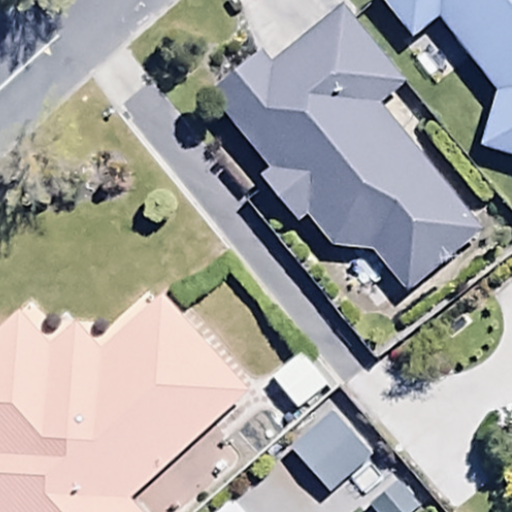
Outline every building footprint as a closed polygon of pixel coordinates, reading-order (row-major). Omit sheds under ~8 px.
[(445,35),(498,107),(482,165),(511,173),(511,0),(389,0),(382,6),(418,55),(445,35)] [(277,80),(267,70),(218,115),(274,177),(262,189),(304,234),(310,229),(339,261),(374,266),(410,304),(483,237),(377,122),(409,93),(342,20),(277,80)] [(511,311),(511,280),(497,292),(511,311)] [(259,410),(162,307),(99,367),(74,341),(53,361),(20,325),(0,343),(0,511),(175,511),(230,461),(218,448),(259,410)] [(333,398),(302,363),(269,393),(300,428),(333,398)] [(373,463),(333,423),(292,464),(332,504),(373,463)]
